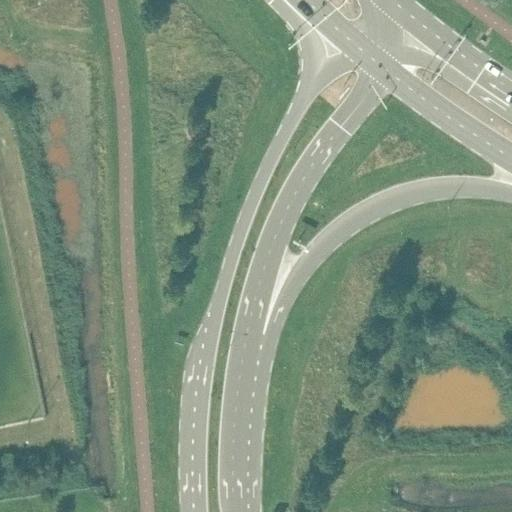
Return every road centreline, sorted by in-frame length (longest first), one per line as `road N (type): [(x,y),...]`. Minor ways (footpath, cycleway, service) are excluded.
road 1 (tertiary): [(344,42),(292,114),(239,230),(195,400),(192,511)]
road 2 (secondary): [(243,346),(313,258),(369,209),(425,186),(511,190)]
road 3 (tertiary): [(243,346),(266,255),(292,198),(382,72)]
road 4 (tertiary): [(239,511),(234,443),(243,346)]
road 5 (secondary): [(382,72),(511,160)]
road 6 (secondary): [(511,89),(406,13)]
